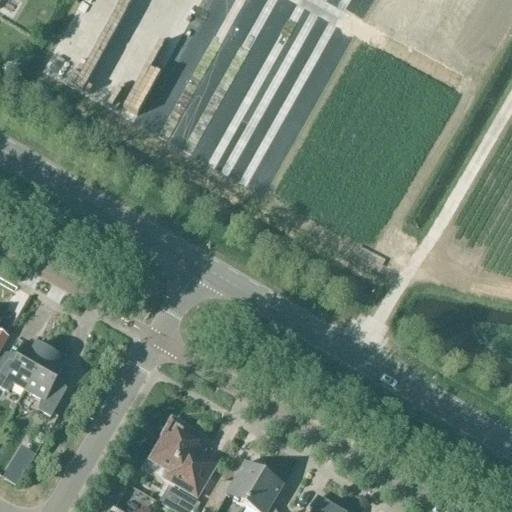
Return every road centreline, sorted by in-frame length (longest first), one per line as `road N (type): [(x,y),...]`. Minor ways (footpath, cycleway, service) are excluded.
road 1 (tertiary): [(511,449),(199,265)]
road 2 (residential): [(448,511),(157,339)]
road 3 (track): [(511,101),(355,357)]
road 4 (tertiary): [(199,265),(0,150)]
road 5 (residential): [(54,511),(157,339)]
road 6 (residential): [(127,322),(0,247)]
